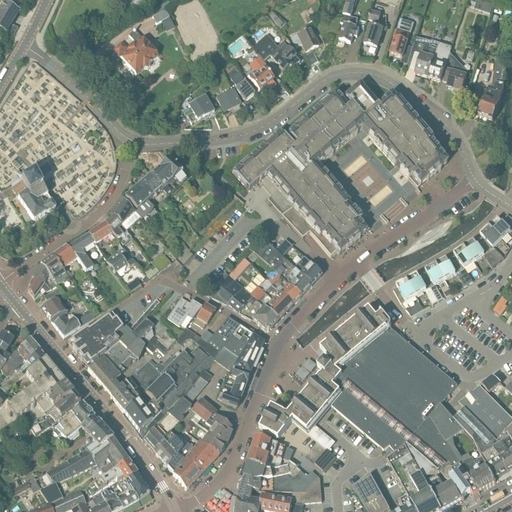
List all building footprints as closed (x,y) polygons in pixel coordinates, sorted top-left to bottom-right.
[(10,25),(19,11),(1,0),(0,0),(0,29),(13,37),(18,29),(10,25)] [(344,24),(338,41),(339,41),(351,45),(352,41),(353,38),(353,37),(357,38),(359,31),(355,30),(355,28),(358,20),(351,18),(353,10),(354,7),(355,0),(346,0),(345,5),(343,14),(342,15),(340,23),(344,24)] [(493,7),(485,5),(483,14),(490,16),(493,7)] [(274,10),(267,16),(279,30),(286,25),(274,10)] [(165,11),(153,18),(156,25),(169,19),(165,11)] [(370,11),(367,20),(378,24),(380,19),(381,14),(370,11)] [(511,13),(506,11),(503,21),(511,23),(511,13)] [(314,21),(311,16),(304,19),(307,25),(314,21)] [(377,48),(383,31),(369,27),(364,44),(377,48)] [(120,45),(113,52),(121,61),(121,63),(124,65),(126,65),(127,67),(129,69),(130,70),(130,72),(133,75),(135,75),(136,76),(144,69),(148,70),(150,67),(150,63),(158,56),(157,54),(134,30),(127,37),(132,42),(124,49),(120,45)] [(298,36),(291,38),(296,48),(302,45),(306,53),(311,50),(318,47),(310,30),(298,36)] [(402,59),(407,43),(410,34),(398,30),(390,55),(402,59)] [(267,36),(253,48),(258,54),(264,61),(266,60),(270,56),(273,59),(273,60),(283,72),(290,66),(292,69),(297,65),(304,73),(310,67),(301,57),(297,60),(288,50),(283,43),(277,48),(272,42),(267,36)] [(437,51),(430,49),(431,43),(415,38),(406,69),(410,70),(415,53),(421,55),(415,75),(428,79),(437,51)] [(228,46),(232,54),(246,47),(243,39),(228,46)] [(442,58),(440,58),(442,52),(437,51),(428,79),(440,83),(441,83),(441,82),(442,82),(446,67),(440,65),(442,58)] [(312,52),(305,55),(310,67),(318,63),(313,54),(312,52)] [(447,67),(445,71),(452,73),(459,75),(461,69),(461,66),(450,54),(447,65),(446,67),(447,67)] [(504,87),(507,65),(495,64),(492,84),(496,85),(495,89),(489,89),(478,116),(493,122),(503,96),(505,88),(504,87)] [(254,72),(248,77),(251,80),(250,81),(259,92),(260,91),(261,93),(266,89),(265,87),(268,85),(272,89),(278,97),(286,91),(279,83),(276,79),(272,81),(264,71),(261,67),(255,72),(254,72)] [(445,71),(442,82),(448,84),(446,89),(447,90),(447,88),(463,93),(462,93),(466,79),(467,77),(459,75),(452,73),(445,71)] [(239,72),(230,79),(237,88),(234,90),(245,103),(254,96),(244,83),(239,72)] [(351,107),(348,109),(359,123),(378,107),(359,86),(344,99),(351,107)] [(233,91),(215,100),(223,116),(241,108),(240,107),(233,91)] [(296,145),(300,150),(324,129),(348,109),(335,94),(328,100),(328,99),(318,107),(318,108),(304,120),(303,120),(293,128),(294,129),(287,134),(296,145)] [(378,107),(414,150),(397,166),(400,170),(399,170),(408,180),(417,190),(423,185),(426,182),(427,182),(432,178),(435,175),(440,171),(440,170),(447,165),(438,154),(439,154),(430,144),(432,143),(427,136),(419,126),(418,126),(406,111),(398,101),(396,102),(391,96),(378,107)] [(188,97),(177,103),(186,118),(191,125),(192,125),(191,125),(197,121),(203,118),(204,118),(214,113),(205,98),(192,105),(188,97)] [(414,150),(378,107),(359,123),(363,128),(368,134),(367,135),(373,142),(381,152),(395,167),(397,166),(414,150)] [(359,123),(348,109),(324,129),(340,148),(347,142),(357,134),(357,133),(363,128),(359,123)] [(332,154),(340,148),(324,129),(300,150),(316,168),(317,168),(323,163),(333,155),(332,154)] [(232,172),(248,191),(265,177),(266,176),(296,151),(293,147),(280,132),(273,138),(273,137),(263,145),(263,146),(249,158),(248,158),(238,166),(239,167),(232,172)] [(316,168),(300,150),(296,145),(293,147),(296,151),(266,176),(292,206),(281,216),(302,240),(309,234),(330,258),(336,253),(339,256),(346,251),(360,239),(359,239),(369,231),(352,210),(352,211),(336,227),(300,184),(318,169),(317,168),(316,168)] [(150,177),(149,177),(161,192),(163,191),(167,187),(173,181),(181,174),(169,162),(165,162),(162,164),(163,167),(151,178),(150,177)] [(300,184),(336,227),(352,211),(348,207),(350,205),(337,190),(337,189),(329,180),(328,180),(323,173),(322,174),(318,169),(300,184)] [(15,182),(10,185),(33,222),(55,209),(42,187),(28,195),(20,180),(22,179),(18,172),(16,173),(17,176),(19,180),(15,182)] [(22,179),(20,180),(28,195),(42,187),(34,173),(22,179)] [(144,182),(135,190),(142,198),(146,195),(151,201),(161,192),(149,177),(148,178),(147,177),(143,180),(144,182)] [(135,190),(125,199),(137,213),(136,214),(141,221),(144,219),(147,218),(148,217),(150,215),(151,213),(152,212),(154,210),(150,205),(148,203),(151,201),(146,195),(142,198),(135,190)] [(123,201),(114,217),(122,228),(126,232),(140,220),(137,216),(123,201)] [(179,213),(174,208),(170,211),(174,217),(179,213)] [(105,225),(104,225),(111,235),(112,236),(116,242),(118,241),(123,247),(132,240),(127,234),(126,232),(122,228),(122,227),(114,217),(105,224),(105,225)] [(497,219),(488,227),(493,232),(502,241),(510,233),(511,231),(511,227),(504,219),(502,217),(502,218),(504,219),(501,222),(499,221),(497,219)] [(104,225),(87,236),(93,245),(95,247),(96,246),(98,250),(101,249),(101,243),(111,235),(104,225)] [(493,249),(502,241),(493,232),(488,227),(480,235),(483,239),(480,242),(478,240),(478,241),(480,242),(488,253),(498,265),(503,260),(493,249)] [(81,253),(93,245),(87,236),(67,249),(74,258),(77,260),(86,272),(91,268),(81,253)] [(259,258),(270,247),(263,240),(252,251),(259,258)] [(473,241),(465,246),(469,252),(476,262),(483,257),(484,258),(492,270),(498,265),(488,253),(480,242),(476,245),(475,243),(473,241)] [(285,243),(285,242),(275,252),(283,259),(293,249),(285,243)] [(460,272),(476,263),(465,246),(454,254),(456,258),(453,261),(460,272)] [(66,247),(52,257),(62,271),(65,274),(68,280),(72,278),(72,277),(68,271),(66,268),(77,260),(74,258),(67,249),(66,247)] [(270,247),(259,258),(273,272),(274,273),(275,272),(279,268),(285,262),(275,252),(270,247)] [(129,269),(134,265),(124,250),(122,251),(118,254),(109,259),(112,263),(109,265),(114,274),(127,265),(129,269)] [(149,282),(171,264),(162,254),(151,263),(152,264),(142,272),(145,277),(149,282)] [(42,265),(40,266),(48,276),(53,282),(56,287),(68,280),(65,274),(62,271),(52,257),(48,260),(42,265)] [(304,258),(293,269),(294,269),(312,286),(321,277),(310,266),(311,265),(304,258)] [(460,272),(453,261),(451,258),(451,259),(452,261),(448,263),(446,259),(434,265),(438,271),(444,282),(460,272)] [(237,268),(242,273),(250,265),(245,260),(244,260),(237,268)] [(293,269),(289,265),(285,262),(279,268),(275,272),(274,273),(279,278),(287,286),(300,299),(300,298),(312,286),(293,269)] [(427,275),(424,276),(431,289),(434,287),(436,286),(444,282),(438,271),(434,265),(425,270),(426,272),(427,275)] [(40,266),(34,278),(44,285),(45,286),(48,288),(49,287),(52,285),(54,289),(56,287),(53,282),(48,276),(40,266)] [(266,279),(265,280),(272,286),(280,293),(280,294),(293,306),(296,303),(297,303),(299,301),(299,299),(300,299),(287,286),(279,278),(274,273),(273,272),(272,273),(273,275),(269,279),(266,279)] [(417,275),(407,280),(416,297),(425,292),(431,289),(424,276),(424,277),(422,274),(422,275),(423,277),(419,279),(417,275)] [(260,275),(252,283),(257,288),(262,292),(265,295),(267,297),(272,302),(285,314),(286,313),(288,311),(289,311),(291,309),(292,307),(293,306),(280,294),(280,293),(272,286),(265,280),(263,278),(260,275)] [(249,305),(254,300),(228,276),(209,297),(212,299),(215,295),(238,315),(240,316),(250,306),(249,305)] [(28,289),(28,292),(34,299),(40,292),(42,296),(51,290),(48,288),(45,286),(44,285),(34,278),(29,287),(28,289)] [(401,305),(416,297),(407,280),(396,286),(398,291),(394,293),(393,290),(393,291),(401,305)] [(132,292),(141,287),(138,281),(128,286),(132,292)] [(257,288),(249,296),(251,297),(252,298),(254,300),(257,303),(264,310),(278,323),(278,322),(280,319),(282,319),(284,317),(284,315),(285,314),(272,302),(267,297),(265,295),(262,292),(257,288)] [(58,289),(45,298),(48,304),(62,297),(58,289)] [(443,293),(446,298),(452,295),(449,290),(443,293)] [(184,295),(168,320),(180,328),(187,318),(193,321),(196,317),(202,308),(195,304),(189,300),(190,296),(185,294),(184,295)] [(502,298),(499,302),(506,306),(508,303),(502,298)] [(51,323),(67,314),(59,299),(43,308),(51,323)] [(277,323),(278,323),(277,322),(254,300),(249,305),(250,306),(240,316),(251,323),(252,321),(253,321),(264,332),(269,332),(277,323)] [(156,301),(130,331),(132,333),(159,304),(156,301)] [(411,319),(424,312),(419,304),(406,311),(411,319)] [(206,325),(207,325),(215,313),(205,306),(196,318),(197,318),(193,323),(203,329),(206,325)] [(390,324),(390,323),(378,309),(382,314),(377,318),(369,309),(360,316),(358,318),(331,340),(329,342),(320,350),(329,360),(327,363),(324,361),(321,365),(318,369),(323,374),(326,376),(335,383),(338,379),(341,375),(337,372),(390,329),(390,328),(391,328),(391,327),(391,326),(391,325),(390,324)] [(63,318),(53,326),(63,340),(75,332),(81,328),(75,320),(74,318),(73,317),(71,312),(67,315),(63,318)] [(93,320),(89,312),(83,315),(88,323),(89,324),(94,321),(93,320)] [(118,344),(114,339),(122,330),(112,315),(88,332),(87,330),(67,344),(77,357),(87,370),(118,344)] [(236,362),(249,343),(253,337),(252,336),(252,337),(241,329),(227,318),(213,337),(212,337),(206,344),(219,355),(215,360),(231,372),(236,362)] [(146,321),(133,334),(140,342),(145,347),(149,342),(144,338),(153,328),(146,321)] [(118,344),(87,370),(106,392),(111,388),(121,375),(117,370),(130,359),(136,362),(136,361),(138,363),(145,348),(145,347),(140,342),(133,334),(132,333),(130,331),(126,327),(122,330),(114,339),(118,344)] [(206,344),(200,340),(186,329),(176,342),(180,347),(186,341),(191,340),(199,347),(188,359),(183,353),(180,355),(178,352),(171,359),(170,358),(161,366),(159,364),(156,367),(150,361),(148,363),(134,375),(129,381),(139,394),(130,403),(132,405),(123,414),(133,428),(143,441),(174,410),(191,389),(203,375),(202,374),(213,361),(214,361),(215,360),(219,355),(206,344)] [(343,374),(416,436),(447,463),(452,467),(457,464),(435,426),(448,415),(441,406),(457,386),(390,329),(337,372),(341,375),(343,374)] [(158,341),(169,351),(176,342),(165,332),(158,341)] [(206,344),(212,336),(206,332),(200,340),(206,344)] [(0,344),(7,349),(13,340),(2,333),(0,336),(0,344)] [(22,347),(29,342),(23,336),(17,342),(22,347)] [(145,348),(152,355),(157,350),(164,357),(169,351),(158,341),(153,337),(149,342),(145,347),(145,348)] [(236,362),(232,369),(234,370),(234,373),(249,378),(250,374),(251,373),(263,344),(259,342),(254,338),(253,337),(237,360),(236,362)] [(27,362),(39,352),(30,341),(29,342),(22,347),(12,356),(13,357),(10,359),(5,366),(0,372),(7,379),(23,362),(25,365),(27,363),(28,364),(28,363),(27,362)] [(8,357),(3,354),(0,352),(0,362),(5,366),(10,359),(13,357),(12,356),(10,354),(8,357)] [(19,372),(13,377),(18,382),(23,377),(25,376),(25,375),(32,370),(45,359),(43,357),(39,352),(27,362),(28,363),(28,364),(27,363),(25,365),(19,372)] [(13,377),(1,389),(5,394),(14,386),(18,391),(24,386),(28,392),(7,408),(8,410),(17,421),(28,413),(36,422),(36,423),(44,420),(46,419),(48,419),(56,413),(53,410),(54,410),(73,395),(67,388),(65,385),(55,373),(45,359),(32,370),(25,375),(25,376),(23,377),(18,382),(13,377)] [(298,374),(305,380),(317,365),(310,359),(298,374)] [(232,369),(228,377),(231,378),(231,379),(236,381),(233,389),(239,392),(242,393),(243,394),(247,382),(248,382),(249,379),(249,378),(234,373),(234,370),(232,369)] [(199,379),(191,389),(197,396),(206,385),(205,384),(208,380),(208,377),(203,373),(202,374),(203,375),(199,379)] [(265,419),(259,430),(268,434),(278,439),(279,439),(285,438),(290,432),(286,429),(292,421),(327,451),(315,464),(316,466),(323,472),(335,459),(328,452),(328,451),(335,443),(324,434),(313,426),(329,405),(366,437),(378,446),(384,452),(390,447),(396,455),(405,449),(408,447),(342,392),(340,390),(334,385),(335,383),(326,376),(323,374),(321,377),(320,376),(313,385),(312,384),(310,387),(311,387),(297,404),(296,404),(294,406),(295,406),(288,415),(284,414),(284,413),(271,406),(266,417),(264,419),(265,419)] [(488,394),(501,385),(493,378),(482,386),(488,394)] [(128,381),(119,390),(110,398),(123,414),(132,405),(130,403),(139,394),(128,381)] [(511,420),(485,394),(480,388),(459,404),(464,410),(497,443),(500,446),(508,441),(511,446),(511,420)] [(188,406),(197,396),(191,389),(174,410),(143,441),(143,442),(144,442),(157,457),(166,447),(163,444),(170,436),(169,435),(171,433),(176,428),(183,421),(181,419),(191,408),(188,406)] [(220,394),(217,400),(222,403),(227,406),(236,409),(238,407),(239,404),(239,403),(243,394),(242,393),(239,392),(233,389),(229,398),(225,396),(220,394)] [(61,419),(80,404),(73,395),(54,410),(53,410),(56,413),(61,419)] [(180,432),(175,436),(178,439),(185,433),(187,435),(187,434),(194,424),(196,425),(209,435),(226,447),(231,434),(228,433),(230,430),(221,421),(223,419),(216,413),(201,400),(191,412),(183,421),(176,428),(177,428),(180,432)] [(70,416),(69,416),(77,426),(78,425),(90,415),(82,406),(70,416)] [(497,443),(464,410),(453,421),(464,433),(473,440),(478,451),(480,455),(481,457),(492,451),(500,446),(497,443)] [(50,428),(61,419),(56,413),(48,419),(46,419),(44,420),(36,423),(37,423),(28,426),(35,439),(50,428)] [(78,425),(77,426),(80,429),(81,430),(85,436),(98,425),(90,415),(78,425)] [(448,415),(435,426),(457,464),(459,463),(466,475),(466,476),(478,495),(495,485),(485,471),(486,470),(481,460),(473,464),(472,461),(471,461),(469,456),(462,459),(455,448),(453,439),(464,433),(453,421),(448,415)] [(55,430),(53,432),(58,438),(57,439),(62,444),(62,445),(65,443),(67,441),(70,438),(72,441),(80,435),(77,432),(81,430),(80,429),(77,426),(69,416),(58,426),(64,433),(60,436),(55,430)] [(112,440),(102,428),(98,425),(85,436),(87,438),(89,440),(86,443),(86,445),(87,446),(88,446),(79,453),(81,456),(86,453),(89,457),(96,467),(55,485),(52,487),(40,491),(39,491),(48,507),(79,494),(86,490),(92,488),(90,486),(93,484),(127,463),(122,455),(121,455),(118,450),(118,449),(112,440)] [(202,445),(218,458),(222,452),(226,447),(209,435),(202,445)] [(171,439),(172,438),(170,436),(163,444),(166,447),(157,457),(165,467),(174,457),(168,450),(175,442),(171,439)] [(188,455),(193,450),(187,445),(184,448),(179,442),(177,444),(173,438),(172,438),(171,439),(175,442),(168,450),(174,457),(165,467),(170,473),(188,455)] [(282,446),(266,441),(257,439),(252,454),(273,458),(278,459),(281,448),(282,446)] [(492,451),(508,475),(511,472),(511,446),(508,441),(500,446),(492,451)] [(200,444),(194,451),(193,450),(188,455),(195,462),(190,467),(200,476),(218,458),(202,445),(200,444)] [(439,511),(421,480),(435,472),(430,468),(431,467),(408,447),(405,449),(396,455),(387,462),(391,466),(408,496),(412,504),(410,504),(414,511),(439,511)] [(494,482),(508,475),(492,451),(481,457),(482,459),(481,460),(486,470),(485,471),(495,485),(496,485),(494,482)] [(96,467),(89,457),(86,453),(81,456),(46,476),(52,487),(55,485),(96,467)] [(250,460),(248,467),(269,471),(270,470),(269,470),(269,468),(271,463),(272,464),(279,466),(279,467),(281,467),(282,460),(278,459),(273,458),(252,454),(250,460)] [(186,491),(200,476),(190,467),(195,462),(188,455),(170,473),(186,491)] [(128,481),(136,475),(128,463),(127,463),(93,484),(90,486),(92,488),(86,490),(89,500),(100,493),(123,480),(124,481),(127,479),(128,481)] [(444,467),(439,473),(444,477),(444,478),(445,479),(446,480),(448,481),(450,481),(452,486),(450,487),(459,504),(464,501),(463,500),(464,500),(464,499),(459,490),(462,488),(465,486),(470,495),(472,495),(473,497),(478,495),(466,476),(466,475),(459,463),(457,464),(452,467),(447,463),(444,467)] [(290,477),(297,469),(291,464),(288,469),(278,471),(276,472),(270,470),(269,471),(248,467),(244,479),(257,482),(290,477)] [(301,472),(297,469),(290,477),(257,482),(244,479),(238,497),(248,499),(251,499),(253,491),(260,493),(292,494),(305,495),(309,490),(314,484),(319,478),(312,472),(307,477),(301,472)] [(444,477),(439,473),(437,474),(435,472),(421,480),(439,511),(444,511),(459,504),(450,487),(452,486),(450,481),(448,481),(446,480),(445,479),(444,478),(444,477)] [(125,483),(138,503),(150,495),(136,475),(128,481),(127,479),(124,481),(123,480),(100,493),(89,500),(86,490),(79,494),(85,506),(101,498),(110,492),(115,489),(116,490),(117,490),(116,488),(125,483)] [(390,511),(375,485),(370,476),(353,489),(356,493),(366,511),(390,511)] [(35,493),(39,491),(40,491),(34,480),(27,484),(30,489),(33,495),(35,493)] [(138,503),(125,483),(116,488),(117,490),(116,490),(115,489),(110,492),(122,511),(138,503)] [(12,499),(30,489),(27,484),(10,494),(12,499)] [(304,505),(310,504),(309,490),(305,495),(292,494),(292,501),(304,503),(304,505)] [(35,493),(44,508),(48,507),(39,491),(35,493)] [(108,511),(121,511),(122,511),(110,492),(101,498),(105,505),(108,511)] [(88,511),(85,506),(79,494),(48,507),(44,508),(33,511),(88,511)] [(290,511),(291,510),(292,505),(292,501),(263,496),(262,502),(259,511),(290,511)] [(414,511),(410,504),(412,504),(408,496),(398,502),(403,511),(402,511),(414,511)] [(248,499),(238,497),(236,504),(234,511),(259,511),(262,502),(251,500),(251,499),(248,499)] [(108,511),(105,505),(101,498),(85,506),(88,511),(108,511)]
